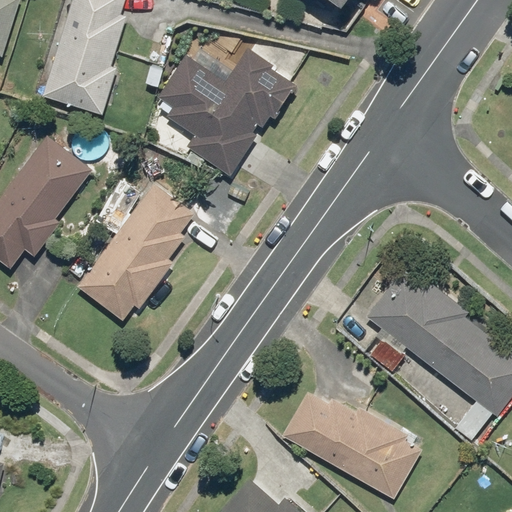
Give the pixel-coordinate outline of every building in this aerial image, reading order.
[(0,0),(0,55),(2,57),(21,0),(0,0)] [(110,61),(129,0),(74,0),(45,94),(103,112),(118,64),(110,61)] [(274,118),(298,80),(248,49),(228,80),(186,54),(160,96),(173,104),(164,118),(187,133),(181,143),(231,175),(269,115),(274,118)] [(55,210),(91,162),(52,133),(0,202),(0,258),(12,267),(24,251),(33,257),(64,216),(55,210)] [(169,251),(199,208),(153,176),(78,284),(124,316),(134,301),(145,308),(180,258),(169,251)] [(413,345),(500,409),(511,392),(511,347),(460,309),(463,306),(421,275),(418,278),(402,266),(368,312),(387,326),(369,350),(395,369),(413,345)] [(355,409),(310,383),(283,431),(391,493),(421,441),(357,404),(355,409)] [(280,498),(250,472),(215,511),(313,511),(288,489),(280,498)]
